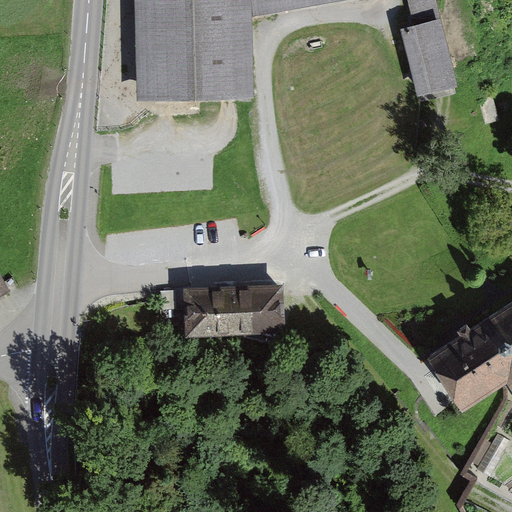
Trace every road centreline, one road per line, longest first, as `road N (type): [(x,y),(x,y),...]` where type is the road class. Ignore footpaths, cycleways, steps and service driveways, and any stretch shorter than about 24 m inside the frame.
road 1 (tertiary): [(58,511),(50,430),(89,0)]
road 2 (track): [(284,263),(464,491)]
road 3 (track): [(288,235),(428,175),(511,182)]
